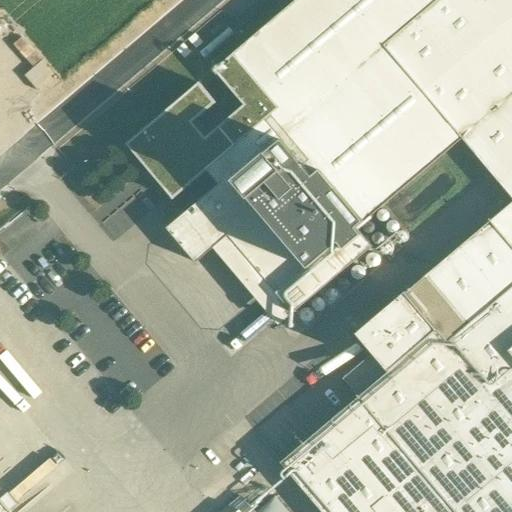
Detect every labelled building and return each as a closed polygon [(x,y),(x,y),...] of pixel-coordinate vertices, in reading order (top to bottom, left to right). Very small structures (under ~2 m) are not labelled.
[(329,195),(358,229),(460,137),(511,93),(511,0),(297,0),(234,54),(280,108),(207,170),(208,171),(220,185),(186,214),(215,248),(229,236),(295,313),(374,247),(364,235),(346,250),(340,243),(310,269),(251,200),(299,159),(315,178),(322,171),(337,188),(329,195)] [(200,83),(127,144),(148,170),(142,175),(148,182),(154,177),(174,200),(208,171),(207,170),(280,108),(234,54),(215,70),(244,105),(206,138),(194,123),(217,103),(200,83)] [(389,372),(281,461),(323,511),(511,511),(511,93),(460,137),(511,198),(511,201),(356,332),(389,372)] [(337,188),(322,171),(315,178),(299,159),(251,200),(310,269),(340,243),(346,250),(364,235),(358,229),(329,195),(337,188)] [(122,206),(101,223),(114,239),(135,222),(122,206)] [(380,263),(380,261),(380,258),(379,256),(377,255),(374,255),(372,255),(370,257),(369,258),(368,261),(369,263),(370,265),(372,266),(374,267),(377,266),(379,265),(380,263)] [(366,275),(366,273),(366,270),(364,268),(362,267),(360,266),(357,267),(355,268),(354,270),(353,273),(354,275),(355,277),(357,279),(360,279),(362,279),(364,277),(366,275)] [(351,287),(351,285),(351,283),(349,281),(347,280),(345,279),(343,280),(341,281),(340,283),(339,285),(340,287),(341,289),(343,291),(345,291),(347,291),(349,289),(351,287)] [(295,511),(279,491),(256,508),(242,491),(215,511),(295,511)] [(0,511),(11,511),(0,499),(0,511)]
